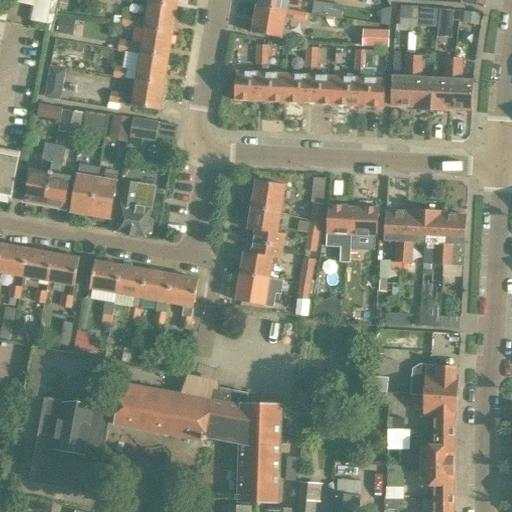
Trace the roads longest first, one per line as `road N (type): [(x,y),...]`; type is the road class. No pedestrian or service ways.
road 1 (residential): [(495,511),(506,167)]
road 2 (residential): [(506,167),(206,152)]
road 3 (residential): [(0,220),(163,252),(187,249),(198,236),(206,152)]
road 4 (unknown): [(187,249),(216,267),(222,326),(284,345),(282,376)]
road 5 (residential): [(206,152),(203,114),(221,0)]
